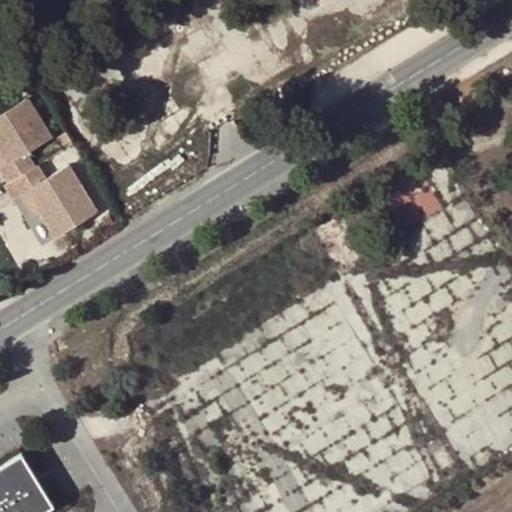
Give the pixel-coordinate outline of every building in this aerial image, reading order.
[(0,164),(0,165),(9,179),(34,164),(22,144),(48,127),(26,90),(0,106),(0,146),(8,159),(1,164),(0,164)] [(0,161),(1,164),(8,159),(0,146),(0,161)] [(9,179),(4,183),(13,197),(21,193),(27,189),(40,211),(55,235),(96,210),(67,161),(44,175),(37,162),(34,164),(9,179)] [(27,189),(21,193),(34,215),(40,211),(27,189)] [(22,454),(0,467),(0,511),(44,511),(54,506),(22,454)]
